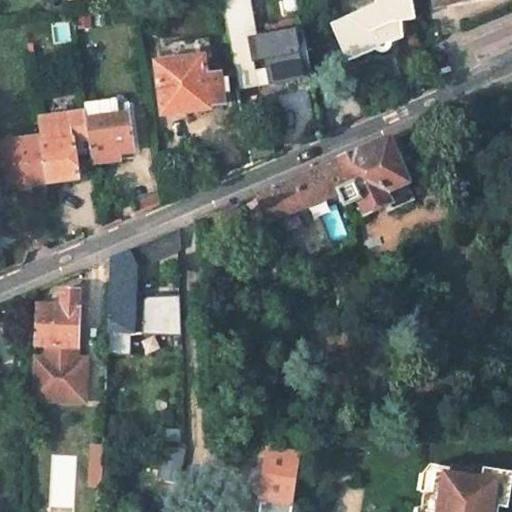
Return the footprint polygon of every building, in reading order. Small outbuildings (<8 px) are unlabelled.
[(312,75),(304,30),(256,38),(249,0),(219,0),(236,88),(312,75)] [(376,0),(377,4),(332,23),(348,59),(376,47),(377,49),(380,50),(386,50),(388,49),(389,48),(391,46),(391,41),(391,40),(391,37),(390,36),(389,33),(387,30),(385,29),(384,28),(383,27),(391,23),(402,21),(414,20),(411,0),(376,0)] [(55,16),(65,15),(63,6),(54,7),(55,16)] [(391,41),(404,35),(402,21),(391,23),(383,27),(384,28),(385,29),(387,30),(389,33),(390,36),(391,37),(391,40),(391,41)] [(152,55),(159,107),(210,101),(209,95),(222,93),(219,63),(205,64),(203,49),(152,55)] [(334,111),(328,79),(314,86),(321,118),(334,111)] [(42,130),(43,137),(73,133),(75,151),(89,149),(84,115),(83,108),(39,112),(42,130)] [(89,149),(91,159),(119,154),(118,147),(133,145),(127,108),(84,115),(89,149)] [(0,136),(0,156),(4,184),(49,177),(43,137),(42,130),(0,136)] [(43,137),(49,177),(78,172),(75,151),(73,133),(43,137)] [(287,182),(258,194),(268,221),(339,192),(346,206),(359,200),(366,214),(390,204),(392,210),(415,200),(408,183),(409,182),(390,139),(355,153),(309,173),(287,182)] [(149,242),(156,259),(178,249),(177,230),(149,242)] [(137,267),(156,259),(149,242),(130,250),(137,267)] [(130,250),(110,258),(109,307),(134,306),(132,269),(137,267),(130,250)] [(51,305),(35,304),(33,345),(44,345),(77,347),(80,291),(61,289),(61,292),(52,291),(51,305)] [(134,306),(109,307),(107,361),(133,360),(132,337),(142,336),(142,338),(182,336),(180,295),(153,297),(151,297),(150,297),(149,298),(148,298),(147,299),(146,299),(145,300),(144,301),(144,302),(143,303),(143,304),(143,305),(134,306)] [(77,347),(44,345),(43,355),(63,355),(62,378),(32,377),(31,399),(53,400),(53,388),(84,389),(86,358),(76,357),(77,347)] [(33,354),(32,377),(62,378),(63,355),(43,355),(33,354)] [(84,389),(53,388),(53,400),(84,402),(84,389)] [(290,452),(268,449),(261,499),(275,500),(293,503),(303,442),(291,442),(290,452)] [(163,478),(177,481),(182,455),(168,452),(163,478)] [(499,511),(501,508),(508,509),(511,489),(511,472),(450,463),(441,462),(435,461),(431,460),(430,466),(426,492),(423,507),(432,509),(431,511),(499,511)]
